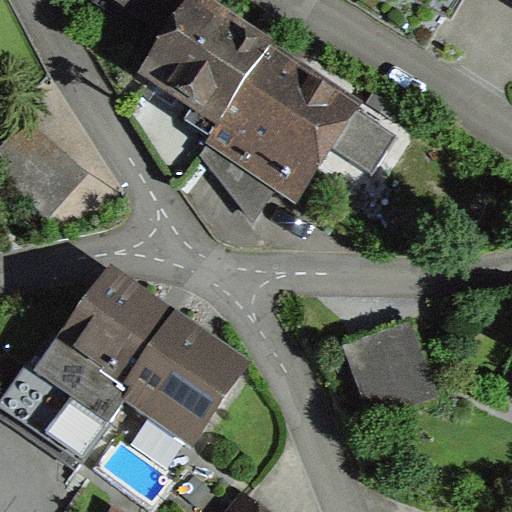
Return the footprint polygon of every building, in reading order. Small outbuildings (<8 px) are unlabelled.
[(104,0),(163,38),(188,0),(104,0)] [(273,46),(200,0),(188,0),(163,38),(136,82),(218,134),(267,55),(273,46)] [(358,113),(267,55),(218,134),(208,147),(298,205),(334,150),(358,113)] [(398,138),(358,113),(334,150),(374,175),(398,138)] [(0,178),(50,221),(89,175),(26,121),(0,151),(0,178)] [(0,409),(0,414),(81,469),(131,397),(124,391),(174,317),(111,273),(43,372),(31,364),(0,409)] [(156,511),(254,370),(174,317),(124,391),(131,397),(81,469),(143,511),(156,511)] [(443,399),(417,323),(347,348),(373,423),(443,399)] [(252,511),(232,496),(220,511),(252,511)]
